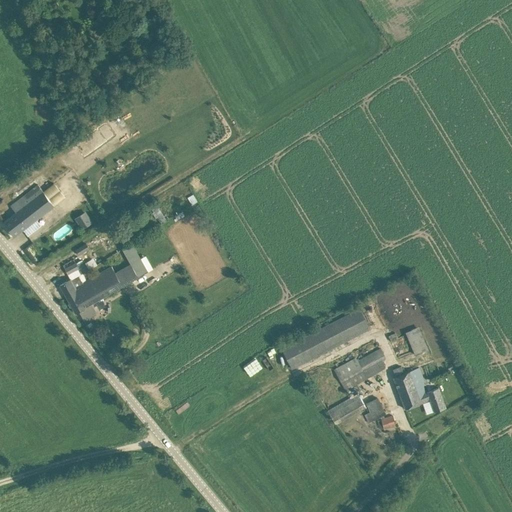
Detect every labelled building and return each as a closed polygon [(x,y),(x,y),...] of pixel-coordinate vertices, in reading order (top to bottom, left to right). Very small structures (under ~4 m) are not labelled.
[(45,9),(51,20),(61,13),(60,12),(63,10),(58,1),(45,9)] [(44,173),(50,182),(65,173),(59,164),(44,173)] [(16,212),(3,222),(14,236),(54,205),(43,191),(38,184),(10,205),(16,212)] [(179,203),(175,206),(178,213),(183,210),(179,203)] [(162,211),(156,215),(161,224),(169,218),(165,213),(163,214),(162,211)] [(86,243),(77,249),(80,254),(89,248),(86,243)] [(93,257),(85,262),(88,267),(96,263),(93,257)] [(80,289),(67,297),(76,313),(79,311),(84,320),(96,314),(91,304),(138,277),(148,271),(141,258),(130,264),(115,272),(112,266),(87,280),(91,287),(82,292),(80,289)] [(73,259),(63,265),(71,279),(71,278),(71,279),(78,275),(83,283),(86,281),(82,273),(79,268),(75,263),(73,259)] [(71,279),(60,285),(67,297),(80,289),(82,292),(91,287),(87,280),(86,281),(83,283),(78,275),(71,279),(71,278),(71,279)] [(359,308),(282,348),(292,368),(369,328),(365,319),(359,308)] [(403,334),(412,355),(426,348),(416,328),(403,334)] [(381,361),(383,360),(377,349),(356,361),(354,358),(332,370),(343,390),(385,368),(381,361)] [(401,366),(393,369),(395,376),(394,377),(405,409),(423,402),(427,414),(434,411),(446,407),(438,387),(426,392),(423,386),(426,385),(419,367),(404,373),(401,366)] [(328,410),(330,415),(335,424),(365,407),(364,404),(358,393),(328,410)] [(377,395),(364,401),(372,418),(385,413),(377,395)] [(380,420),(384,432),(396,428),(392,416),(380,420)]
